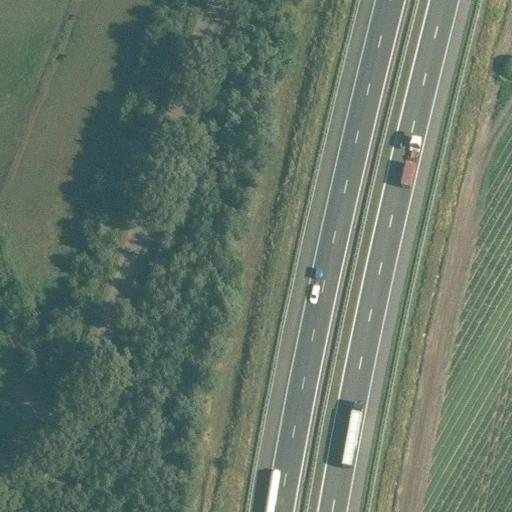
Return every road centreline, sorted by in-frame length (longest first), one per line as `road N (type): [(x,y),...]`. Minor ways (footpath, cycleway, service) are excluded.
road 1 (unclassified): [(0,492),(48,444),(93,365),(213,0)]
road 2 (motorway): [(389,0),(316,305),(277,511)]
road 3 (motorway): [(333,511),(367,318),(444,0)]
